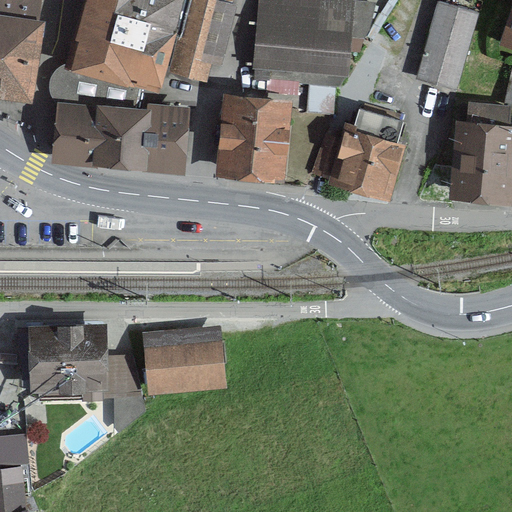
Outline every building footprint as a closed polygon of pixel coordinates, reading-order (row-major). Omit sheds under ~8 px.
[(0,0),(0,87),(25,92),(38,0),(0,0)] [(170,33),(178,35),(187,0),(88,0),(70,65),(122,79),(123,75),(143,81),(154,84),(170,33)] [(187,0),(178,35),(181,36),(172,66),(196,73),(201,55),(216,59),(222,53),(234,5),(231,4),(232,0),(187,0)] [(367,29),(373,4),(332,0),(261,0),(255,77),(339,85),(346,73),(349,33),(364,34),(367,29)] [(458,86),(479,12),(439,0),(418,74),(458,86)] [(55,95),(65,103),(60,153),(179,164),(183,114),(137,110),(143,81),(123,75),(122,79),(70,65),(58,69),(55,95)] [(365,74),(356,70),(351,82),(360,86),(365,74)] [(281,105),(233,100),(229,143),(224,143),(221,167),(274,172),(281,105)] [(460,192),(503,197),(511,108),(460,105),(456,139),(466,140),(460,192)] [(340,177),(382,190),(402,120),(360,108),(340,177)] [(326,138),(314,169),(332,175),(343,144),(326,138)] [(431,185),(451,188),(453,175),(433,172),(431,185)] [(42,399),(103,398),(103,390),(122,390),(122,428),(145,410),(133,356),(102,358),(101,332),(37,334),(39,392),(42,392),(42,399)] [(217,341),(150,347),(153,384),(220,378),(217,341)] [(0,465),(28,463),(26,436),(0,438),(0,465)] [(0,508),(2,508),(22,506),(18,467),(0,469),(0,508)]
